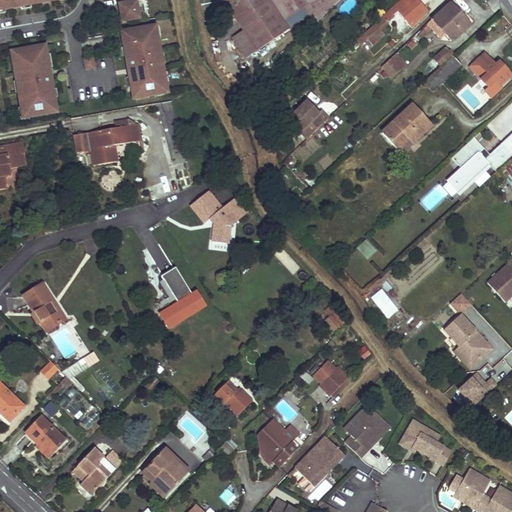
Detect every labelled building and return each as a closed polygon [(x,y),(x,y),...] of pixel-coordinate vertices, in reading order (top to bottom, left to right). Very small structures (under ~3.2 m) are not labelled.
[(0,0),(0,8),(5,7),(5,9),(20,7),(20,4),(31,3),(31,5),(57,0),(0,0)] [(130,0),(131,3),(117,5),(120,23),(138,20),(135,3),(147,0),(146,0),(130,0)] [(314,0),(221,0),(242,33),(232,40),(245,60),(288,31),(287,28),(289,26),(290,28),(312,13),(307,5),(314,0)] [(428,15),(414,0),(401,0),(357,41),(361,45),(367,40),(372,45),(379,38),(376,35),(395,18),(393,16),(397,13),(412,29),(428,15)] [(470,25),(449,3),(429,22),(432,25),(434,23),(452,42),(470,25)] [(504,17),(498,24),(505,32),(511,25),(504,17)] [(168,93),(166,84),(162,85),(160,73),(164,73),(162,63),(160,64),(158,53),(160,53),(158,37),(155,38),(153,26),(121,32),(124,48),(126,48),(127,55),(125,56),(126,62),(129,62),(134,90),(131,90),(133,99),(168,93)] [(426,35),(422,31),(416,37),(419,41),(426,35)] [(10,52),(12,61),(15,61),(17,72),(14,73),(16,82),(18,81),(20,92),(17,92),(20,108),(23,107),(25,119),(57,113),(54,97),(52,97),(51,90),(53,89),(52,83),(49,83),(44,55),(46,54),(45,45),(10,52)] [(451,56),(445,49),(434,60),(440,67),(451,56)] [(494,64),(484,53),(468,68),(480,80),(479,80),(486,89),(493,83),(498,88),(511,76),(498,61),(494,64)] [(49,83),(52,83),(52,82),(50,67),(52,67),(49,54),(46,54),(44,55),(49,83)] [(461,66),(453,57),(433,75),(441,84),(461,66)] [(92,58),(84,60),(86,70),(94,68),(92,58)] [(401,70),(391,59),(382,68),(392,79),(401,70)] [(129,62),(126,62),(128,78),(126,78),(128,91),(131,90),(134,90),(129,62)] [(441,84),(433,75),(424,84),(432,93),(441,84)] [(173,102),(161,104),(175,165),(187,162),(173,102)] [(309,138),(328,119),(321,112),(318,114),(315,117),(311,113),(314,110),(307,102),(285,123),(292,130),(302,131),(309,138)] [(431,127),(413,106),(382,135),(403,157),(414,146),(412,144),(431,127)] [(128,120),(129,127),(132,126),(135,143),(140,142),(137,125),(129,120),(128,120)] [(129,127),(89,134),(94,166),(118,162),(116,148),(118,145),(135,143),(132,126),(129,127)] [(302,131),(292,130),(297,135),(300,133),(306,140),(309,138),(302,131)] [(485,152),(482,150),(485,148),(474,137),(452,157),(462,168),(451,178),(461,189),(489,163),(491,166),(496,171),(511,155),(511,133),(490,154),(487,150),(485,152)] [(22,143),(0,147),(0,188),(5,187),(4,176),(2,169),(9,167),(25,165),(22,143)] [(511,161),(511,160),(497,172),(511,187),(511,161)] [(491,166),(489,163),(461,189),(464,192),(491,166)] [(9,167),(2,169),(4,176),(11,175),(9,167)] [(461,189),(451,178),(448,182),(457,192),(461,189)] [(213,243),(229,245),(231,228),(250,211),(243,202),(239,206),(234,199),(221,210),(207,193),(190,208),(205,225),(210,220),(214,226),(213,243)] [(78,210),(57,216),(59,222),(80,216),(78,210)] [(359,251),(367,261),(377,253),(370,243),(359,251)] [(292,275),(300,268),(286,251),(278,258),(292,275)] [(343,282),(358,297),(380,274),(365,259),(343,282)] [(511,260),(486,284),(504,304),(511,296),(511,293),(511,292),(511,260)] [(179,304),(161,315),(170,330),(206,307),(197,293),(192,295),(177,271),(164,280),(179,304)] [(42,285),(24,296),(47,332),(63,322),(51,302),(53,301),(42,285)] [(471,306),(460,294),(449,305),(460,316),(471,306)] [(388,311),(378,298),(367,306),(377,319),(388,311)] [(65,320),(53,301),(51,302),(63,322),(65,320)] [(487,350),(473,335),(476,333),(460,316),(444,331),(459,348),(456,350),(470,365),(477,359),(478,360),(481,357),(480,356),(487,350)] [(478,360),(477,359),(470,365),(456,350),(453,353),(470,370),(492,350),(476,333),(473,335),(487,350),(480,356),(481,357),(478,360)] [(364,356),(368,350),(360,345),(356,351),(364,356)] [(95,353),(63,373),(70,380),(75,378),(101,361),(95,353)] [(338,368),(337,369),(330,361),(313,377),(334,397),(351,381),(338,368)] [(59,369),(52,362),(41,372),(49,380),(59,369)] [(476,374),(458,391),(473,407),(496,386),(491,380),(484,387),(481,384),(483,382),(476,374)] [(160,382),(155,377),(146,386),(151,391),(160,382)] [(75,378),(70,380),(81,391),(85,388),(75,378)] [(237,390),(228,381),(217,394),(225,401),(239,415),(252,401),(242,391),(239,393),(237,391),(237,390)] [(24,407),(0,383),(0,408),(12,420),(24,407)] [(225,401),(217,394),(211,399),(219,407),(225,401)] [(72,404),(66,410),(77,421),(83,415),(72,404)] [(362,410),(358,415),(363,420),(367,415),(362,410)] [(82,420),(87,427),(99,418),(94,411),(82,420)] [(352,444),(346,452),(358,462),(370,448),(368,446),(371,443),(374,445),(381,436),(370,426),(374,421),(367,415),(363,420),(358,415),(341,434),(348,440),(352,444)] [(65,440),(42,418),(28,433),(40,444),(38,447),(48,457),(65,440)] [(300,436),(290,427),(285,432),(273,421),(258,436),(261,450),(274,463),(280,469),(301,448),(295,442),(300,436)] [(374,421),(370,426),(381,436),(386,431),(374,421)] [(426,433),(409,424),(396,447),(405,452),(407,450),(412,452),(441,468),(448,454),(433,446),(422,440),(426,433)] [(426,433),(422,440),(433,446),(437,439),(426,433)] [(238,447),(231,440),(228,442),(231,445),(228,449),(232,453),(238,447)] [(341,448),(346,452),(352,444),(348,440),(341,448)] [(322,442),(284,480),(289,486),(294,481),(306,493),(312,486),(313,487),(340,461),(322,442)] [(105,459),(94,449),(77,467),(88,477),(84,481),(81,485),(91,495),(123,462),(112,452),(105,459)] [(189,472),(165,449),(156,459),(179,482),(189,472)] [(394,463),(379,449),(369,458),(384,473),(394,463)] [(274,463),(261,450),(258,452),(271,466),(274,463)] [(179,482),(156,459),(143,473),(146,475),(166,495),(179,482)] [(88,477),(77,467),(73,471),(84,481),(88,477)] [(466,471),(463,477),(469,481),(472,475),(466,471)] [(166,495),(146,475),(144,477),(164,497),(166,495)] [(511,511),(511,496),(505,493),(497,506),(488,501),(480,496),(487,483),(472,475),(469,481),(463,477),(460,482),(453,495),(451,499),(460,504),(461,502),(472,508),(471,510),(474,511),(511,511)] [(446,491),(453,495),(460,482),(454,478),(446,491)] [(496,488),(488,501),(497,506),(505,493),(496,488)] [(221,497),(229,504),(235,497),(227,490),(221,497)] [(295,511),(296,511),(276,501),(269,511),(295,511)]
